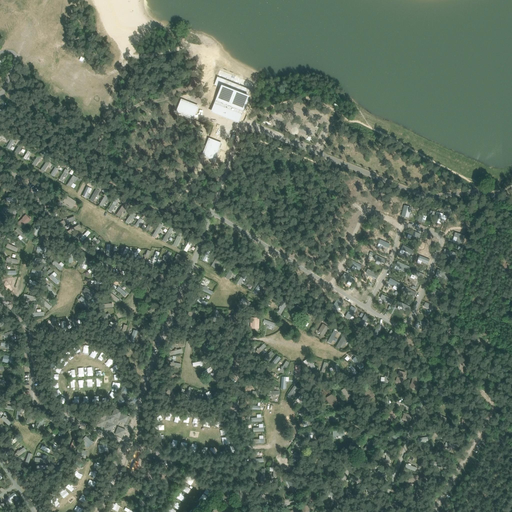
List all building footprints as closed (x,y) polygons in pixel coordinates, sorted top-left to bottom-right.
[(214,107),(213,111),(228,116),(238,120),(247,98),(250,90),(217,77),(214,85),(221,88),(214,107)] [(193,116),(197,107),(188,103),(182,101),(177,112),(193,118),(193,116)] [(217,153),(220,144),(215,142),(209,140),(203,155),(215,160),(217,153)] [(43,171),(49,163),(46,161),(40,169),(43,171)] [(59,180),(63,181),(68,170),(65,168),(59,180)] [(86,186),(81,195),(85,197),(90,188),(86,186)] [(93,202),(99,190),(96,188),(89,200),(93,202)] [(105,195),(99,204),(102,206),(108,197),(105,195)] [(72,208),(76,202),(66,196),(62,202),(72,208)] [(108,210),(111,212),(118,200),(115,198),(108,210)] [(132,211),(127,219),(124,217),(122,220),(128,224),(135,213),(132,211)] [(18,223),(22,228),(31,220),(26,214),(22,218),(23,218),(18,223)] [(63,225),(75,220),(73,216),(62,220),(63,225)] [(32,233),(36,235),(41,225),(37,223),(32,233)] [(157,239),(160,235),(158,234),(163,225),(160,223),(152,236),(157,239)] [(87,230),(80,239),(84,241),(91,233),(87,230)] [(186,266),(189,259),(178,254),(175,262),(186,266)] [(82,258),(80,267),(86,269),(88,259),(82,258)] [(211,265),(215,269),(220,263),(215,260),(211,265)] [(56,284),(59,281),(55,277),(57,275),(54,271),(49,276),(56,284)] [(7,281),(12,293),(16,291),(12,279),(7,281)] [(253,293),(258,296),(263,286),(258,283),(253,293)] [(204,286),(202,290),(210,295),(213,291),(204,286)] [(142,287),(140,295),(148,297),(149,293),(148,293),(149,288),(142,287)] [(125,296),(128,293),(123,288),(120,291),(125,296)] [(81,296),(78,299),(84,305),(87,302),(81,296)] [(239,302),(248,308),(252,303),(243,297),(239,302)] [(198,298),(197,301),(207,306),(209,302),(198,298)] [(291,312),(298,316),(302,308),(296,305),(291,312)] [(111,316),(109,311),(102,314),(104,320),(111,316)] [(259,317),(250,317),(250,328),(259,329),(259,317)] [(49,320),(48,322),(51,324),(50,326),(52,328),(56,319),(53,318),(51,321),(49,320)] [(328,327),(323,323),(317,332),(323,335),(328,327)] [(330,344),(337,331),(333,329),(327,342),(330,344)] [(13,330),(4,333),(6,339),(14,336),(13,330)] [(336,346),(339,348),(344,339),(341,337),(336,346)] [(207,342),(202,344),(205,353),(211,351),(207,342)] [(263,343),(255,351),(259,354),(266,346),(263,343)] [(266,362),(275,366),(279,357),(273,354),(273,355),(270,354),(266,362)] [(284,373),(289,362),(285,360),(280,371),(284,373)] [(339,364),(333,365),(336,376),(342,374),(339,364)] [(352,365),(349,367),(356,374),(358,371),(352,365)] [(402,383),(405,377),(400,374),(396,380),(402,383)] [(417,389),(421,379),(414,376),(410,387),(417,389)] [(285,381),(289,381),(289,377),(280,377),(281,389),(285,389),(285,381)] [(119,395),(116,404),(124,407),(127,401),(130,402),(137,405),(140,397),(132,394),(132,395),(130,394),(132,387),(124,383),(120,392),(119,395)] [(184,397),(189,399),(193,388),(188,386),(184,397)] [(361,391),(369,400),(374,395),(367,386),(361,391)] [(347,387),(341,390),(345,398),(351,395),(347,387)] [(168,388),(165,394),(173,399),(177,393),(168,388)] [(332,394),(326,398),(331,406),(337,402),(332,394)] [(111,432),(114,424),(117,424),(118,421),(127,424),(130,417),(121,413),(122,411),(117,409),(115,408),(112,415),(105,413),(103,417),(98,416),(94,425),(102,428),(102,427),(104,428),(104,429),(111,432)] [(391,410),(385,418),(391,423),(398,415),(391,410)] [(402,419),(410,423),(412,416),(404,413),(402,419)] [(260,414),(257,415),(257,417),(250,418),(251,422),(261,420),(260,414)] [(4,415),(0,419),(0,427),(3,430),(11,423),(4,415)] [(36,428),(40,429),(44,419),(41,417),(36,428)] [(122,437),(125,430),(125,429),(118,427),(115,434),(122,437)] [(81,441),(87,448),(92,443),(87,436),(81,441)] [(41,445),(40,449),(49,453),(51,449),(41,445)] [(76,458),(86,459),(87,450),(76,450),(76,458)] [(406,462),(405,466),(415,471),(417,467),(406,462)] [(408,474),(408,482),(419,482),(419,475),(408,474)] [(72,492),(76,488),(70,483),(66,487),(72,492)] [(63,498),(69,494),(65,487),(59,492),(63,498)] [(417,488),(415,497),(421,499),(423,490),(417,488)] [(11,497),(6,500),(9,505),(18,499),(14,492),(10,495),(11,497)] [(183,502),(186,497),(178,493),(176,498),(183,502)] [(79,501),(86,503),(88,497),(81,495),(79,501)] [(54,505),(59,500),(55,496),(50,501),(54,505)] [(170,505),(176,510),(179,506),(173,502),(170,505)]
